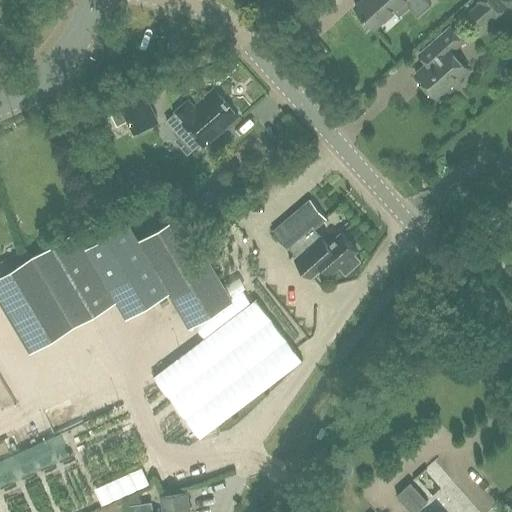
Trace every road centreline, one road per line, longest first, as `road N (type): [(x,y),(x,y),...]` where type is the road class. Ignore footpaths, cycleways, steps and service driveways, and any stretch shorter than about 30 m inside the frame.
road 1 (residential): [(511,339),(238,37),(212,15),(179,4)]
road 2 (tertiary): [(0,106),(58,65),(95,0)]
